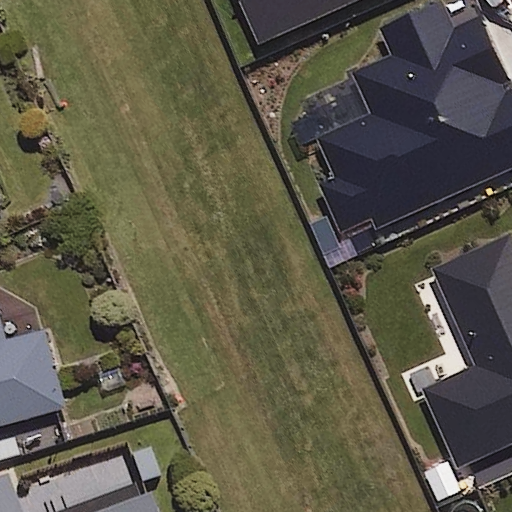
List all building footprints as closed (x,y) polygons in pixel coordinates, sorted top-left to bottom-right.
[(246,0),(266,46),(370,0),(246,0)] [(350,240),(376,229),(380,238),(511,179),(511,75),(487,20),(456,34),(445,10),(387,35),(398,60),(361,77),(380,119),(324,144),(339,178),(325,185),(350,240)] [(511,239),(438,274),(481,369),(428,394),(463,472),(511,450),(511,239)] [(7,346),(0,320),(0,430),(69,411),(48,335),(7,346)] [(160,481),(146,445),(11,497),(7,486),(0,488),(0,511),(151,511),(142,488),(160,481)]
